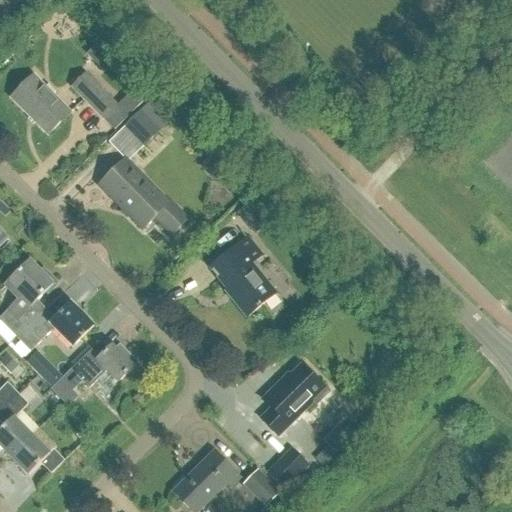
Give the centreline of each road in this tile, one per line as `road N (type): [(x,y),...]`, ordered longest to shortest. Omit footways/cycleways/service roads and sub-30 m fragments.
road 1 (unclassified): [(511,360),(151,0)]
road 2 (residential): [(75,511),(177,414),(196,390),(195,375),(0,174)]
